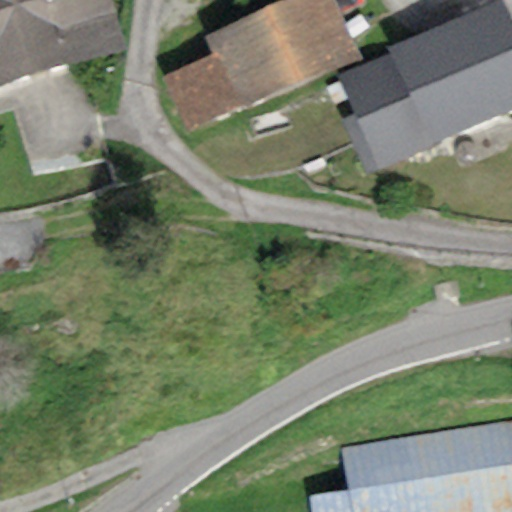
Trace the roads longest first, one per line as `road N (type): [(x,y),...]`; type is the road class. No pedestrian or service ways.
road 1 (residential): [(511,243),(262,203),(188,169),(156,147),(144,121),(139,89),(151,0)]
road 2 (tertiary): [(128,511),(196,458),(326,379),(437,335),(511,319)]
